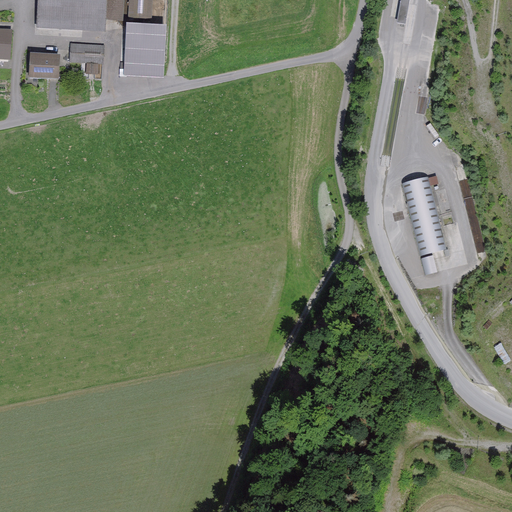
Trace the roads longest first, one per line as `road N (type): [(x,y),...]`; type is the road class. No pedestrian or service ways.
road 1 (track): [(220,511),(282,348),(352,231),(338,163),(350,65),(345,46)]
road 2 (unclassified): [(0,125),(335,52),(354,36),(365,0)]
road 3 (track): [(497,0),(492,55),(483,63),(464,0)]
road 4 (unknown): [(15,121),(24,0)]
